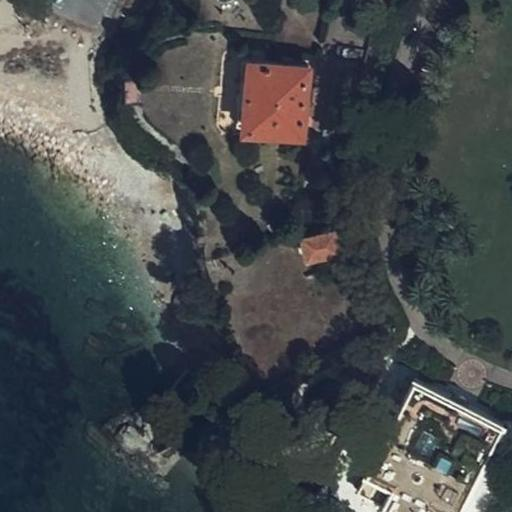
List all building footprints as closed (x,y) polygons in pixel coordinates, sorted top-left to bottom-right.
[(247,125),(252,60),(242,60),(237,125),(247,125)] [(310,65),(252,60),(247,125),(304,131),(310,65)] [(341,136),(340,142),(340,146),(348,147),(350,138),(341,136)] [(337,225),(304,232),(309,255),(341,247),(337,225)] [(414,375),(365,469),(446,511),(455,511),(503,423),(414,375)] [(446,511),(365,469),(355,487),(402,511),(446,511)]
